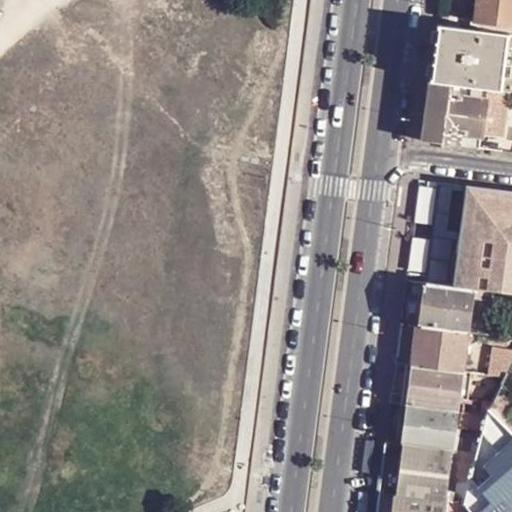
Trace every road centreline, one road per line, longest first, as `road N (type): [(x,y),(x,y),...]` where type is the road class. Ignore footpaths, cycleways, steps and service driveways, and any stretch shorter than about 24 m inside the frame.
road 1 (tertiary): [(356,0),(289,511)]
road 2 (tertiary): [(330,511),(377,156)]
road 3 (tertiary): [(377,156),(398,0)]
road 4 (residential): [(377,156),(511,175)]
